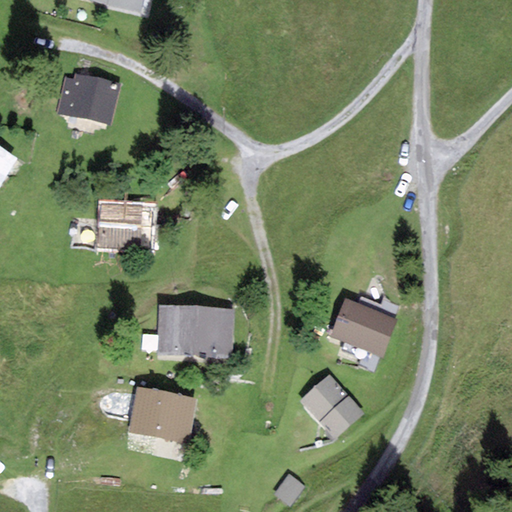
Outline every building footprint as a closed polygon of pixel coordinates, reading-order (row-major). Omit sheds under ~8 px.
[(145,0),(60,0),(140,20),(145,0)] [(115,90),(67,79),(59,118),(106,128),(115,90)] [(0,188),(14,164),(0,155),(0,188)] [(141,214),(98,214),(98,249),(141,248),(141,214)] [(391,325),(343,306),(330,337),(378,357),(391,325)] [(231,315),(158,312),(156,362),(229,365),(231,315)] [(360,417),(326,381),(300,405),(333,441),(360,417)] [(192,407),(135,397),(129,436),(185,445),(192,407)] [(296,499),(303,480),(287,475),(280,494),(296,499)]
